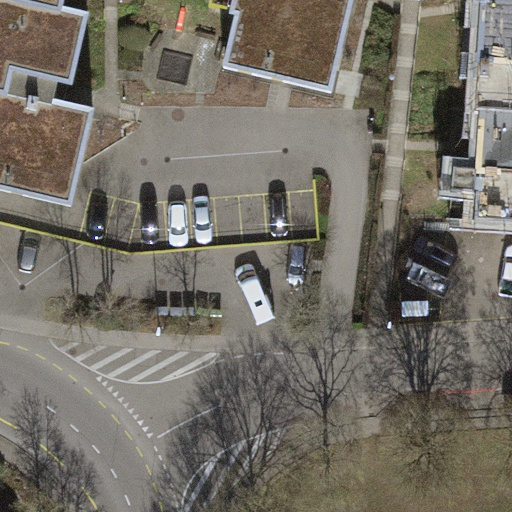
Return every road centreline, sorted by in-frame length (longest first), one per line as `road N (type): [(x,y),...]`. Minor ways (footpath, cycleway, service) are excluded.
road 1 (residential): [(108,455),(236,404),(511,369)]
road 2 (tertiary): [(108,455),(33,393),(0,379)]
